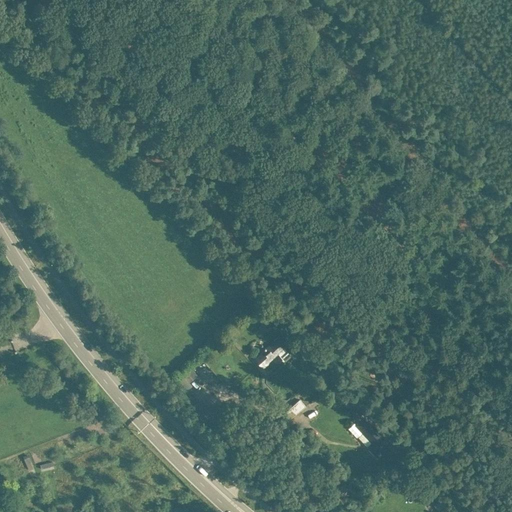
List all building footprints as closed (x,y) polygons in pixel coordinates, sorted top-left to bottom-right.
[(263,368),(269,362),(275,368),(283,361),(277,355),(285,348),(289,352),(295,346),(284,333),(255,359),(263,368)] [(287,408),(293,415),(305,405),(300,399),(287,408)] [(355,404),(347,411),(355,419),(362,413),(355,404)] [(365,415),(355,425),(371,442),(366,446),(376,456),(391,443),(365,415)] [(42,471),(54,468),(52,461),(40,464),(42,471)] [(438,501),(434,505),(439,510),(443,507),(438,501)]
